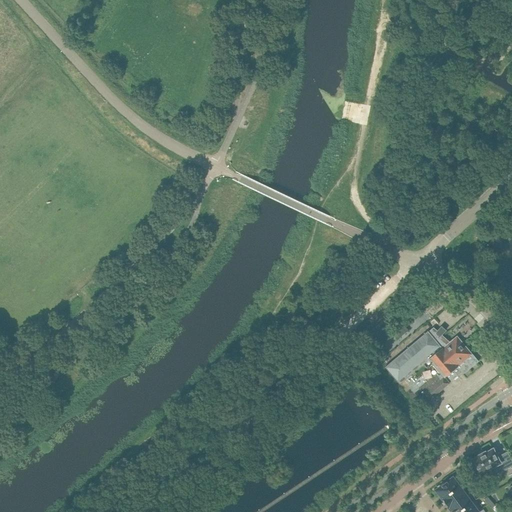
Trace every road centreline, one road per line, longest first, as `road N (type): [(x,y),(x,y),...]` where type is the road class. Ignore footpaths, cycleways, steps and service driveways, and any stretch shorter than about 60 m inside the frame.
road 1 (unclassified): [(0,387),(129,271),(214,166)]
road 2 (track): [(350,320),(136,511)]
road 3 (unclassified): [(214,166),(118,103),(21,0)]
road 4 (unclassified): [(418,262),(214,166)]
road 5 (tertiary): [(511,389),(341,511)]
road 6 (unclassified): [(418,262),(511,176)]
road 7 (unclassified): [(511,344),(479,301),(418,262)]
road 8 (track): [(234,124),(242,0)]
